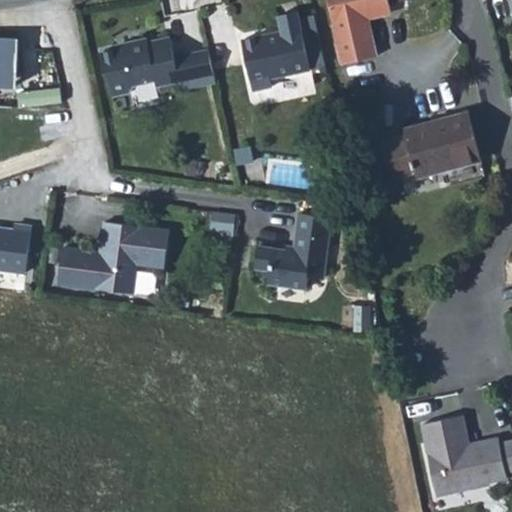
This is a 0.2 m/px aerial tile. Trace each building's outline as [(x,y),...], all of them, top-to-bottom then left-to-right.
[(328,0),(342,63),(376,56),(367,17),(391,12),(388,0),(328,0)] [(243,39),(254,90),(273,86),(271,78),(311,70),(299,16),(298,11),(280,15),(283,30),(243,39)] [(316,12),(299,16),(311,70),(312,75),(328,71),(316,12)] [(216,81),(209,49),(176,57),(171,37),(149,42),(148,38),(127,43),(128,47),(100,52),(105,73),(108,75),(113,96),(131,92),(136,85),(156,80),(158,86),(179,82),(181,89),(216,81)] [(0,106),(13,107),(16,39),(0,38),(0,106)] [(406,134),(382,141),(392,178),(416,171),(417,176),(482,159),(469,112),(405,130),(406,134)] [(365,184),(354,188),(359,207),(370,204),(365,184)] [(258,246),(255,268),(270,270),(268,283),(306,288),(308,275),(324,277),(332,218),(300,213),(295,251),(258,246)] [(59,283),(96,288),(134,293),(138,264),(165,267),(170,230),(105,222),(101,252),(99,264),(92,263),(94,251),(64,247),(59,283)] [(32,231),(0,227),(0,272),(27,275),(32,231)] [(101,252),(94,251),(92,263),(99,264),(101,252)] [(464,415),(423,424),(437,495),(490,483),(490,481),(509,477),(507,471),(501,443),(499,437),(480,442),(482,448),(471,451),(469,444),(464,415)] [(511,439),(501,443),(507,471),(511,469),(511,439)] [(480,442),(469,444),(471,451),(482,448),(480,442)]
